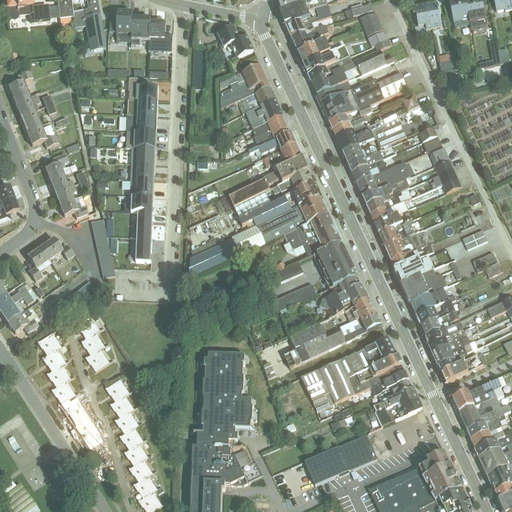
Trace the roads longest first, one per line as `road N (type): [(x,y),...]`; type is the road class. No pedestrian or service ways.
road 1 (secondary): [(487,511),(261,22)]
road 2 (residential): [(182,7),(169,277)]
road 3 (residential): [(61,322),(132,511)]
road 4 (residential): [(106,511),(0,350)]
road 5 (residential): [(0,254),(33,222),(34,203),(2,119)]
